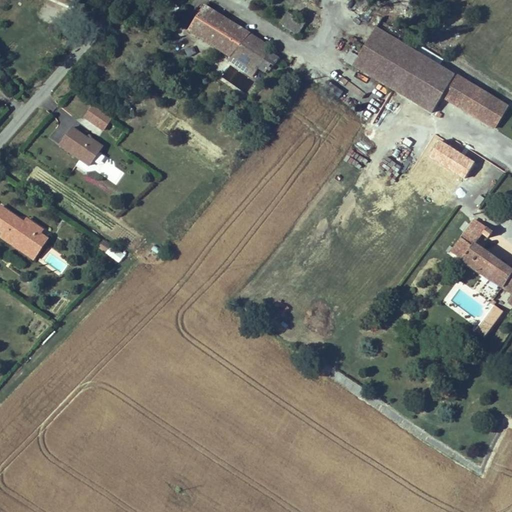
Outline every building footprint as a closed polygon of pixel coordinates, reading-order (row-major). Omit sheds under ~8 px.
[(73,0),(93,10),(98,0),(73,0)] [(287,10),(280,24),(299,34),(307,20),(287,10)] [(265,71),(275,57),(271,55),(275,48),(221,15),(205,40),(247,66),(245,69),(252,74),(257,66),(265,71)] [(390,36),(372,64),(362,58),(356,68),(366,74),(407,99),(430,61),(415,51),(421,41),(397,25),(390,36)] [(188,57),(197,54),(194,46),(185,49),(188,57)] [(352,65),(357,54),(349,50),(344,61),(352,65)] [(284,63),(275,57),(265,71),(275,77),(284,63)] [(511,133),(511,110),(430,61),(407,99),(446,123),(456,106),(509,138),(511,133)] [(292,68),(284,63),(275,77),(283,83),(292,68)] [(259,78),(265,71),(257,66),(252,74),(259,78)] [(275,77),(265,71),(259,78),(270,85),(275,77)] [(105,130),(112,116),(90,105),(83,119),(105,130)] [(90,166),(104,146),(72,124),(58,145),(90,166)] [(117,184),(125,170),(97,156),(94,161),(105,167),(101,176),(117,184)] [(37,232),(21,223),(19,226),(0,214),(0,244),(6,248),(8,244),(24,254),(34,236),(37,232)] [(486,228),(461,263),(511,299),(511,271),(487,254),(495,244),(499,247),(503,240),(486,228)] [(34,236),(24,254),(8,244),(6,248),(29,262),(42,241),(34,236)] [(122,261),(126,252),(103,241),(98,250),(122,261)] [(475,332),(485,338),(504,310),(494,304),(475,332)] [(499,343),(511,327),(502,321),(490,337),(499,343)] [(499,343),(490,337),(483,346),(492,353),(499,343)]
